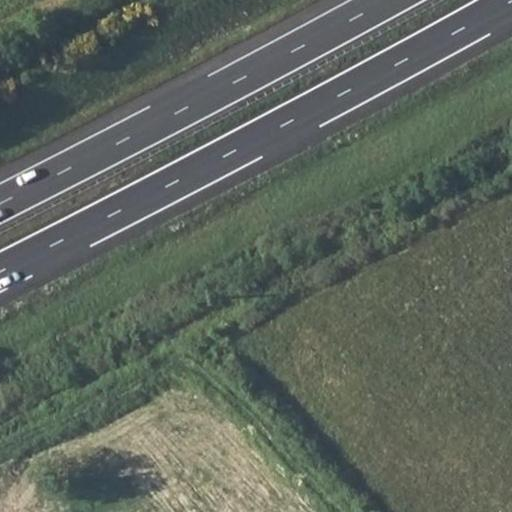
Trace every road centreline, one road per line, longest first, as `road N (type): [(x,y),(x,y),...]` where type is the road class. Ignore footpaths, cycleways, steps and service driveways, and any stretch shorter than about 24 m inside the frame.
road 1 (motorway): [(0,271),(511,1)]
road 2 (motorway): [(388,0),(0,203)]
